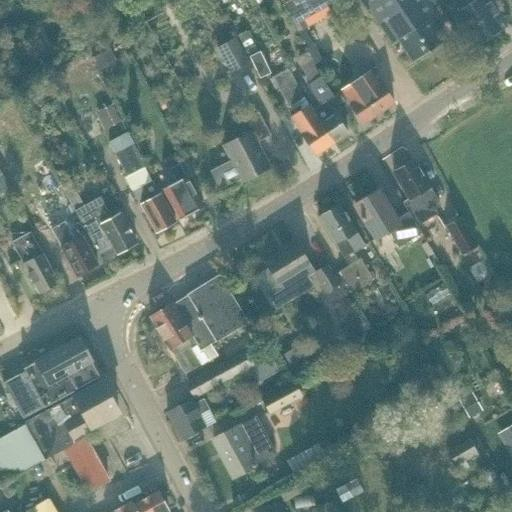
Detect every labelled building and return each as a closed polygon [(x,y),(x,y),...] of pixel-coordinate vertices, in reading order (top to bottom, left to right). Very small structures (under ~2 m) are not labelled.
[(282,0),(292,17),(289,19),(298,34),(331,14),(340,9),(335,0),(282,0)] [(361,0),(391,44),(398,40),(411,61),(443,40),(429,19),(435,15),(425,0),(361,0)] [(479,0),(459,0),(454,3),(462,14),(453,20),(465,37),(473,31),(481,43),(500,30),(479,0)] [(216,49),(229,73),(248,63),(235,39),(216,49)] [(297,48),(284,54),(289,65),(302,59),(297,48)] [(117,62),(108,49),(90,60),(98,74),(117,62)] [(260,52),(249,57),(259,78),(270,73),(260,52)] [(309,62),(300,68),(311,85),(321,78),(313,66),(315,65),(312,60),(309,62)] [(493,90),(510,77),(503,67),(486,81),(493,90)] [(287,69),(270,79),(275,89),(277,89),(286,106),(303,97),(287,69)] [(363,125),(393,104),(380,85),(379,85),(369,71),(341,91),(351,105),(350,105),(363,125)] [(87,76),(73,83),(79,94),(93,88),(87,76)] [(311,85),(307,87),(319,106),(313,110),(321,122),(320,123),(334,143),(347,134),(334,116),(342,111),(333,97),(321,78),(311,85)] [(51,85),(41,90),(47,100),(57,94),(51,85)] [(99,101),(83,111),(93,127),(109,117),(99,101)] [(308,105),(290,118),(302,135),(316,156),(334,143),(320,123),(321,122),(313,110),(312,111),(308,105)] [(231,161),(211,171),(220,189),(241,178),(243,182),(269,168),(256,143),(270,136),(258,113),(241,122),(247,134),(224,146),(231,161)] [(24,143),(8,153),(13,161),(30,152),(24,143)] [(113,153),(127,180),(145,170),(146,170),(132,143),(113,153)] [(408,213),(416,226),(436,214),(433,209),(439,205),(413,160),(393,172),(409,199),(402,204),(408,213)] [(180,220),(203,207),(179,164),(169,170),(176,183),(163,190),(180,220)] [(127,180),(126,181),(132,192),(129,194),(136,207),(141,205),(156,233),(175,222),(153,181),(152,182),(145,170),(127,180)] [(83,205),(69,180),(59,184),(72,210),(83,205)] [(416,226),(408,213),(396,220),(379,191),(355,205),(375,239),(388,231),(398,248),(421,234),(416,226)] [(43,194),(27,201),(38,225),(53,218),(43,194)] [(104,262),(136,244),(120,214),(112,218),(101,196),(75,211),(82,224),(83,223),(104,262)] [(354,252),(364,246),(339,205),(319,217),(344,258),(354,252)] [(462,254),(476,247),(461,219),(447,226),(462,254)] [(77,276),(98,265),(83,238),(76,241),(65,222),(51,230),(77,276)] [(39,294),(58,283),(31,233),(12,243),(39,294)] [(281,283),(310,266),(296,244),(265,263),(269,269),(258,275),(270,295),(284,287),(281,283)] [(352,293),(373,280),(360,260),(339,273),(352,293)] [(326,294),(339,286),(327,265),(313,273),(326,294)] [(216,343),(225,337),(249,323),(219,275),(187,295),(187,296),(172,305),(172,304),(150,318),(185,374),(181,377),(186,384),(194,399),(238,375),(269,359),(268,358),(266,354),(252,362),(246,351),(206,373),(191,349),(196,346),(200,352),(216,342),(216,343)] [(423,304),(439,291),(431,281),(415,293),(423,304)] [(22,419),(99,378),(91,362),(91,361),(82,344),(72,349),(69,344),(24,368),(25,371),(3,383),(22,419)] [(269,359),(238,375),(242,381),(252,375),(257,384),(279,372),(270,357),(268,358),(269,359)] [(96,425),(119,413),(102,382),(24,424),(44,460),(66,448),(89,492),(106,482),(82,437),(98,429),(96,425)] [(294,383),(262,400),(270,414),(301,397),(294,383)] [(470,394),(458,401),(467,417),(480,410),(470,394)] [(167,413),(168,414),(182,440),(205,428),(198,416),(208,411),(203,400),(193,406),(190,400),(167,413)] [(255,467),(254,465),(275,453),(256,417),(238,426),(213,440),(234,478),(255,467)] [(511,423),(497,433),(506,448),(511,444),(511,423)] [(447,451),(455,466),(477,454),(469,439),(447,451)] [(318,445),(287,462),(295,476),(326,458),(318,445)] [(504,493),(491,468),(481,473),(494,498),(504,493)] [(283,502),(305,492),(298,479),(277,490),(283,502)] [(167,511),(168,511),(157,492),(132,506),(130,502),(112,511),(167,511)] [(294,509),(315,506),(313,496),(293,499),(294,509)] [(55,511),(53,508),(48,500),(27,511),(55,511)]
